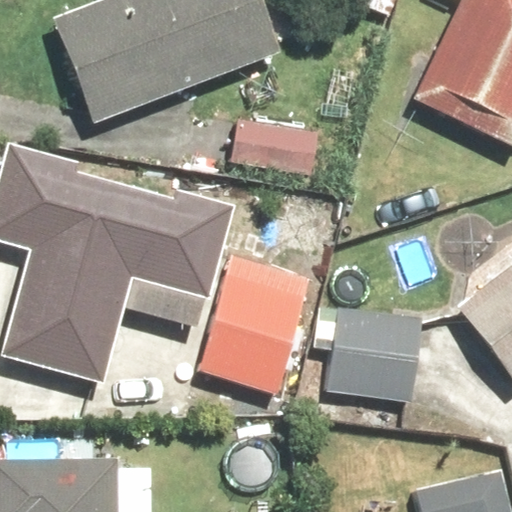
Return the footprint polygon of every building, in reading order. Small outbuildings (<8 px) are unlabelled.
[(113,0),(41,28),(82,133),(268,61),(243,0),(113,0)] [(511,0),(454,0),(402,108),(507,158),(511,147),(511,0)] [(324,132),(243,123),(238,167),(319,177),(324,132)] [(65,172),(0,155),(0,254),(17,259),(0,324),(0,364),(96,389),(115,317),(193,337),(225,213),(164,197),(161,209),(62,183),(65,172)] [(282,397),(314,281),(237,259),(204,375),(282,397)] [(505,397),(511,391),(511,261),(442,315),(505,397)] [(429,324),(342,315),(334,394),(421,403),(429,324)] [(0,511),(106,511),(106,470),(0,472),(0,511)] [(511,511),(511,479),(511,474),(412,488),(415,511),(511,511)]
